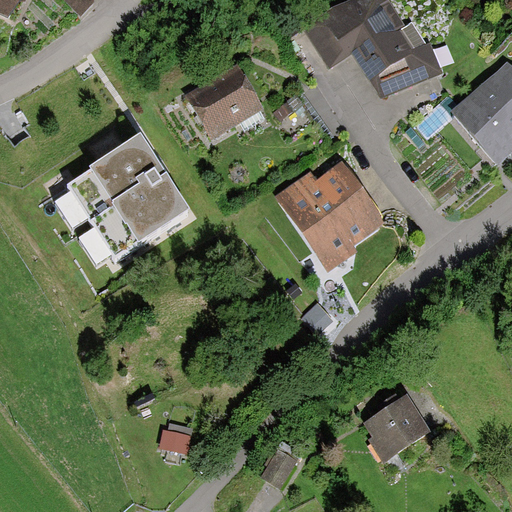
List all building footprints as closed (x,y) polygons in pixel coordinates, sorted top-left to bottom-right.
[(25,0),(0,0),(0,19),(11,25),(25,0)] [(95,2),(93,0),(64,0),(80,16),(95,2)] [(348,0),(330,8),(301,24),(329,69),(352,55),(380,99),(442,74),(431,45),(428,45),(414,23),(407,27),(390,0),(348,0)] [(511,144),(511,67),(507,62),(452,112),(495,160),(511,144)] [(238,67),(184,98),(209,143),(264,111),(238,67)] [(187,217),(141,146),(72,191),(118,262),(187,217)] [(310,172),(276,196),(330,272),(357,253),(352,245),(384,222),(342,163),(317,181),(310,172)] [(437,444),(409,400),(365,429),(393,473),(437,444)] [(191,459),(195,430),(169,427),(165,455),(191,459)] [(299,466),(279,456),(263,485),(283,495),(299,466)]
